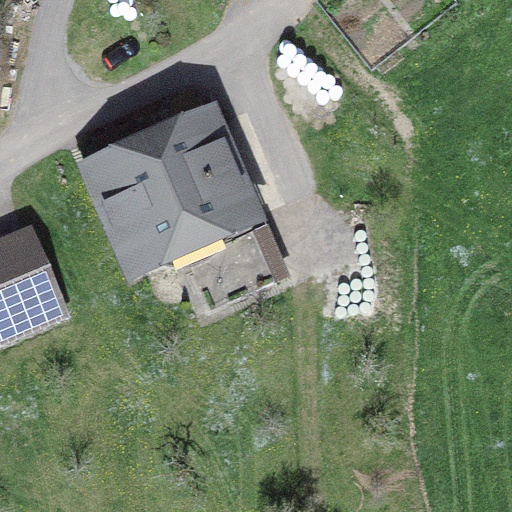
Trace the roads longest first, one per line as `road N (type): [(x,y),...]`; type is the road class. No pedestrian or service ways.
road 1 (track): [(0,173),(223,45),(283,0)]
road 2 (track): [(223,45),(291,188)]
road 3 (track): [(45,141),(58,0)]
